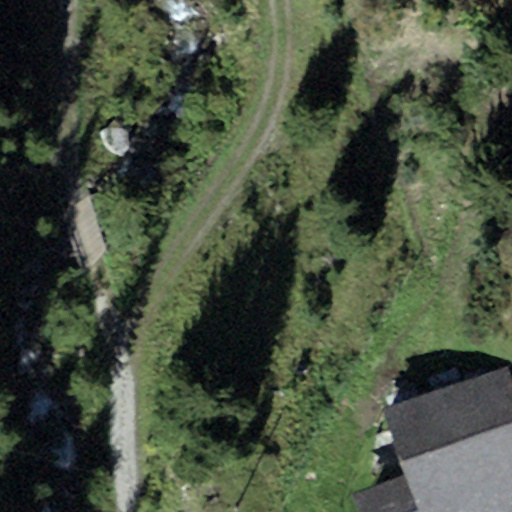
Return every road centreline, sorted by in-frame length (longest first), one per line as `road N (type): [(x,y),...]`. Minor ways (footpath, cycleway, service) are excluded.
road 1 (track): [(121,356),(172,259),(247,157),(274,79),(279,0)]
road 2 (track): [(130,511),(121,356)]
